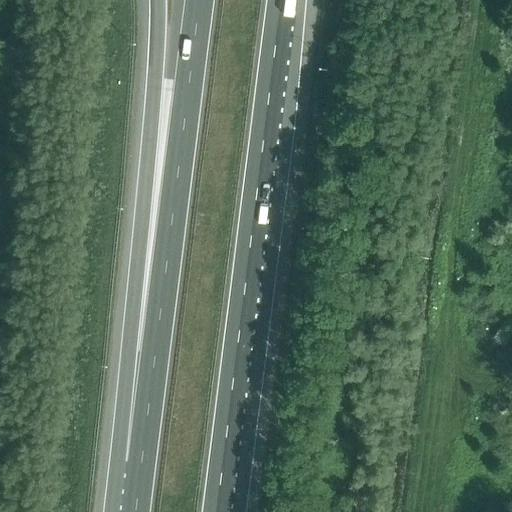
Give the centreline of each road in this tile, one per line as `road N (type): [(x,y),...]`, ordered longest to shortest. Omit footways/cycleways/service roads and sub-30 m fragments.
road 1 (motorway): [(199,0),(132,511)]
road 2 (motorway): [(224,511),(286,0)]
road 3 (motorway): [(160,0),(123,461),(129,511)]
